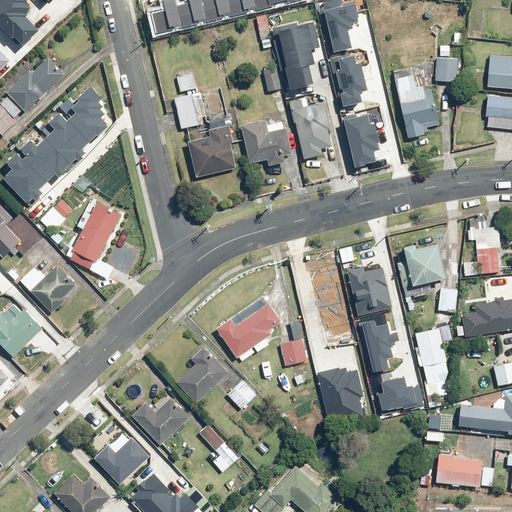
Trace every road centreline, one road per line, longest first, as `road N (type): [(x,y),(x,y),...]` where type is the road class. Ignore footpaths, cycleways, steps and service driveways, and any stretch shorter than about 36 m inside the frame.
road 1 (residential): [(511,179),(425,188),(246,234),(183,273)]
road 2 (residential): [(114,0),(183,273)]
road 3 (residential): [(183,273),(0,447)]
road 4 (unknown): [(39,410),(114,490),(124,511)]
